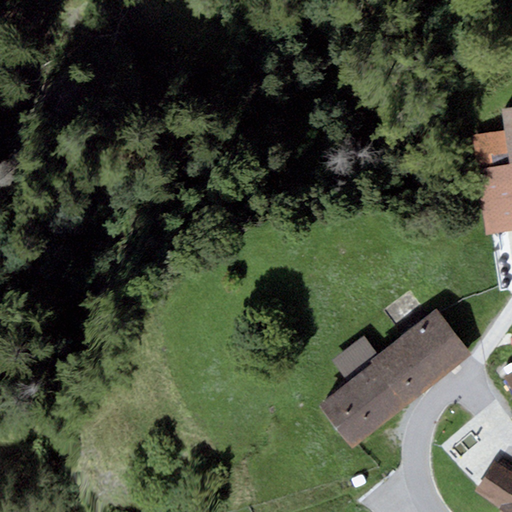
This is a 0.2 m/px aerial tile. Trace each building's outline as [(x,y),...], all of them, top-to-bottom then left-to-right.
[(505,131),(473,136),(488,234),(511,230),(511,107),(502,109),(505,131)] [(378,356),(372,361),(374,363),(407,406),(474,355),(438,310),(378,356)] [(372,361),(378,356),(364,338),(333,361),(350,383),(374,363),(372,361)] [(407,406),(374,363),(350,383),(320,407),(353,449),(407,406)] [(511,371),(502,378),(511,392),(511,371)] [(511,511),(511,473),(496,461),(473,492),(501,511),(511,511)]
